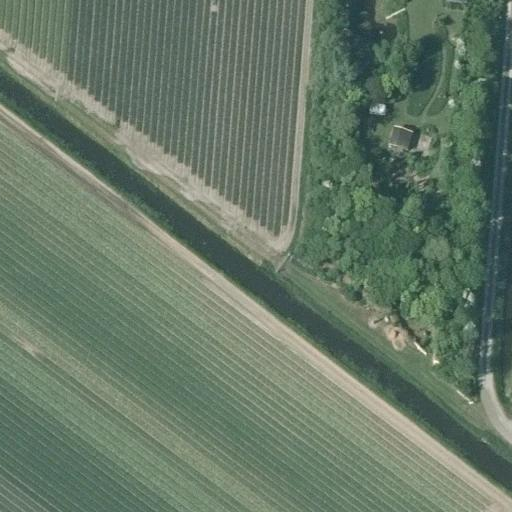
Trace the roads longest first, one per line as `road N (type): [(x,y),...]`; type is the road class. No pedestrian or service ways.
road 1 (track): [(511,501),(0,113)]
road 2 (track): [(309,0),(289,233),(268,256),(0,52)]
road 3 (unclassified): [(511,442),(488,411),(481,367),(511,22)]
road 4 (track): [(505,438),(390,359),(268,256)]
